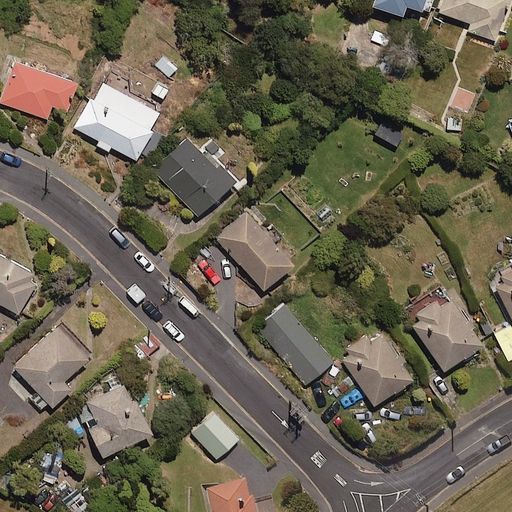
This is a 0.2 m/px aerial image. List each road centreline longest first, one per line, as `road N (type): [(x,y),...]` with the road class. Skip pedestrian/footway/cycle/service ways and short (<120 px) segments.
road 1 (residential): [(0,170),(75,214),(327,468)]
road 2 (residential): [(411,488),(511,420)]
